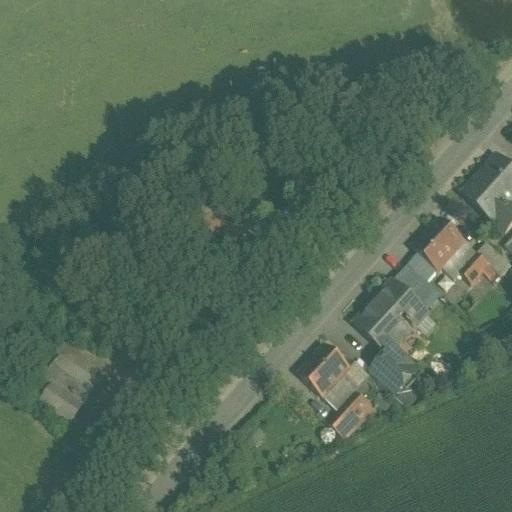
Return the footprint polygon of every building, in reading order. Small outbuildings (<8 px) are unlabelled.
[(511,175),(497,162),(464,198),(505,236),(511,229),(511,214),(510,213),(511,210),(511,175)] [(465,247),(441,225),(413,255),(437,277),(442,272),(465,247)] [(465,247),(442,272),(454,283),(460,277),(459,277),(477,257),(465,247)] [(511,269),(487,248),(478,258),(502,280),(511,269)] [(478,258),(477,257),(459,277),(460,277),(471,288),(482,275),(495,287),(502,280),(478,258)] [(426,318),(393,288),(368,315),(370,317),(359,329),(357,327),(356,328),(389,359),(412,334),(414,336),(418,333),(413,328),(423,318),(425,319),(426,318)] [(350,373),(325,350),(298,379),(323,402),(350,373)] [(397,373),(385,362),(370,378),(393,399),(408,383),(397,373)] [(406,363),(397,373),(408,383),(417,373),(406,363)] [(93,387),(61,365),(47,386),(55,392),(42,410),(67,426),(93,387)] [(356,396),(340,414),(352,426),(368,408),(356,396)] [(352,426),(340,414),(328,428),(345,444),(357,430),(352,426)]
